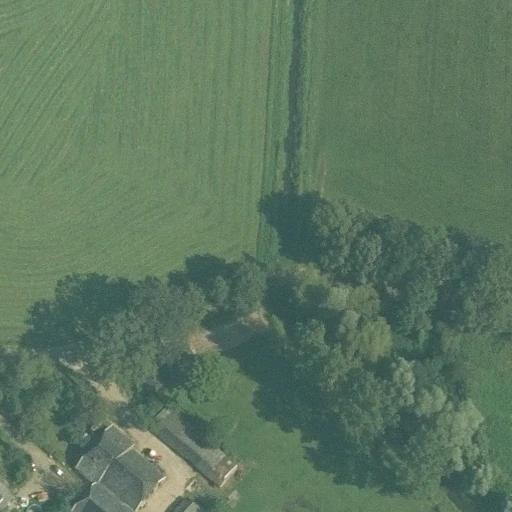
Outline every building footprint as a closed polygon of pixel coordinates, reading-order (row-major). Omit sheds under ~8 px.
[(404,387),(411,373),(401,368),(394,382),(404,387)] [(220,490),(237,469),(166,411),(149,432),(220,490)] [(139,511),(166,481),(132,453),(135,449),(113,431),(77,474),(96,490),(76,511),(139,511)] [(4,511),(14,501),(0,489),(0,511),(4,511)] [(200,511),(187,501),(177,511),(200,511)]
